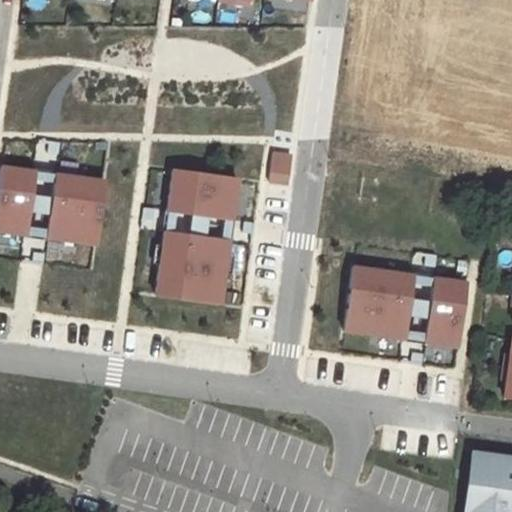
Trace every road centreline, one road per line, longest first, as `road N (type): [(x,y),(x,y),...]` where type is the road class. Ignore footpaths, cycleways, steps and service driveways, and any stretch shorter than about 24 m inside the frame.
road 1 (residential): [(331,0),(280,394)]
road 2 (residential): [(280,394),(0,355)]
